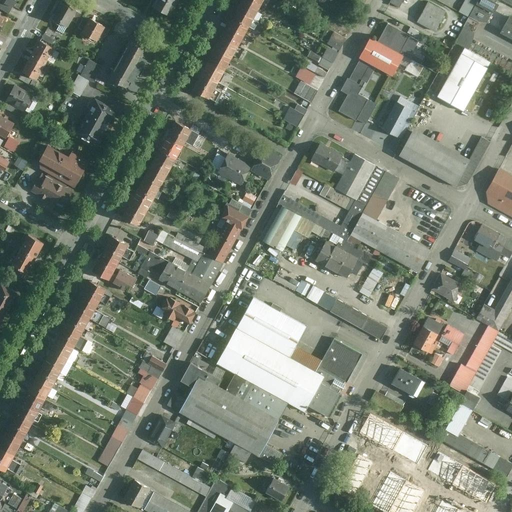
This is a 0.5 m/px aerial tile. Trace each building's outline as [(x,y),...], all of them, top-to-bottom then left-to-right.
[(155,0),(153,5),(171,15),(179,0),(155,0)] [(252,19),(260,5),(249,0),(240,0),(235,10),(252,19)] [(362,9),(366,0),(354,0),(352,4),(362,9)] [(403,0),(391,0),(390,4),(399,9),(403,0)] [(511,0),(479,0),(469,17),(454,45),(511,74),(511,58),(471,38),(480,23),(488,23),(501,0),(511,6),(511,0)] [(464,0),(459,12),(469,17),(479,0),(464,0)] [(13,8),(0,1),(0,8),(9,13),(13,8)] [(62,1),(52,18),(55,19),(54,22),(60,25),(57,29),(64,33),(71,20),(77,10),(62,1)] [(435,31),(446,11),(428,1),(417,21),(435,31)] [(82,13),(77,10),(71,20),(77,23),(82,13)] [(227,25),(243,34),(252,19),(235,10),(227,25)] [(511,15),(502,34),(511,39),(511,15)] [(78,28),(84,31),(90,19),(85,17),(78,28)] [(84,31),(83,32),(98,41),(106,26),(91,18),(90,19),(84,31)] [(389,24),(379,41),(400,53),(410,35),(389,24)] [(220,38),(237,46),(243,34),(227,25),(220,38)] [(420,32),(411,27),(408,33),(417,38),(420,32)] [(340,50),(346,39),(334,32),(328,43),(340,50)] [(55,39),(45,33),(42,39),(52,44),(55,39)] [(213,50),(230,59),(237,46),(220,38),(213,50)] [(372,38),(360,59),(375,66),(393,76),(404,55),(400,53),(379,41),(372,38)] [(150,50),(130,39),(116,67),(138,79),(149,59),(146,57),(150,50)] [(31,57),(46,64),(54,49),(39,41),(31,57)] [(329,68),(338,53),(328,48),(320,63),(329,68)] [(213,50),(207,61),(224,71),(230,59),(213,50)] [(46,64),(31,57),(23,72),(38,80),(46,64)] [(405,68),(418,77),(424,66),(411,58),(405,68)] [(93,82),(102,66),(90,59),(81,75),(93,82)] [(362,80),(366,82),(375,66),(360,59),(349,80),(359,84),(362,80)] [(207,61),(200,74),(216,83),(224,71),(207,61)] [(298,76),(312,84),(318,73),(304,66),(298,76)] [(138,79),(116,67),(109,78),(127,88),(132,80),(136,83),(138,79)] [(327,73),(318,68),(316,72),(325,77),(327,73)] [(32,79),(22,74),(20,79),(30,84),(32,79)] [(81,96),(90,80),(79,74),(70,91),(81,96)] [(216,83),(200,74),(192,90),(220,104),(225,95),(214,88),(216,83)] [(340,110),(358,119),(368,99),(359,94),(366,82),(362,80),(359,84),(349,80),(341,91),(349,94),(340,110)] [(317,91),(301,82),(294,93),(310,102),(317,91)] [(34,95),(15,85),(6,101),(17,107),(25,111),(34,95)] [(77,134),(100,146),(105,137),(103,135),(112,120),(114,121),(120,111),(96,98),(77,134)] [(367,124),(378,104),(368,99),(358,119),(367,124)] [(17,107),(6,101),(3,107),(13,113),(17,107)] [(398,102),(382,130),(399,138),(411,117),(414,118),(417,112),(398,102)] [(308,110),(298,105),(295,109),(305,115),(308,110)] [(290,108),(283,119),(297,128),(304,116),(290,108)] [(15,124),(0,115),(0,134),(6,138),(15,124)] [(177,122),(168,138),(186,147),(188,143),(194,146),(201,134),(177,122)] [(471,160),(415,129),(400,156),(458,188),(469,183),(491,142),(482,138),(471,160)] [(20,142),(10,137),(4,146),(14,152),(20,142)] [(161,150),(179,160),(186,147),(168,138),(161,150)] [(343,156),(321,143),(311,159),(333,172),(343,156)] [(49,173),(69,184),(76,188),(91,162),(73,152),(71,157),(49,145),(46,151),(40,151),(41,169),(49,173)] [(270,180),(283,158),(265,148),(254,167),(252,170),(270,180)] [(157,157),(175,166),(179,160),(161,150),(157,157)] [(243,186),(252,170),(254,167),(230,154),(219,172),(243,186)] [(359,248),(362,243),(401,263),(413,240),(377,221),(400,179),(355,154),(335,190),(325,184),(319,195),(346,210),(341,219),(317,206),(314,212),(284,196),(279,205),(325,230),(341,238),(359,248)] [(150,169),(167,178),(175,166),(157,157),(150,169)] [(0,168),(5,171),(10,163),(4,159),(3,161),(0,158),(0,168)] [(18,170),(22,173),(28,164),(24,161),(18,170)] [(144,181),(161,190),(167,178),(150,169),(144,181)] [(511,176),(501,170),(488,194),(489,205),(511,217),(511,176)] [(69,184),(49,173),(48,176),(42,173),(32,192),(57,205),(59,202),(66,206),(75,190),(68,186),(69,184)] [(139,189),(157,198),(161,190),(144,181),(139,189)] [(134,199),(151,208),(157,198),(139,189),(134,199)] [(244,201),(254,206),(259,195),(248,191),(244,201)] [(151,208),(134,199),(124,217),(141,226),(151,208)] [(249,216),(230,206),(223,219),(227,221),(208,256),(224,264),(249,216)] [(286,246),(300,220),(281,210),(267,236),(286,246)] [(511,255),(511,240),(483,225),(474,241),(480,244),(477,251),(498,262),(502,254),(511,258),(511,255)] [(160,236),(150,231),(145,240),(155,245),(157,240),(160,236)] [(162,231),(160,236),(157,240),(164,244),(169,236),(169,235),(162,231)] [(203,304),(224,264),(208,256),(169,236),(164,244),(164,246),(198,264),(193,272),(182,293),(203,304)] [(12,265),(27,273),(44,245),(28,237),(12,265)] [(113,237),(104,254),(121,263),(125,258),(132,261),(136,252),(129,249),(131,246),(113,237)] [(359,248),(341,238),(337,247),(326,241),(315,262),(347,280),(351,273),(357,276),(364,264),(375,270),(380,259),(359,248)] [(429,249),(413,240),(401,263),(417,272),(429,249)] [(471,259),(456,250),(450,261),(465,270),(471,259)] [(160,281),(169,263),(149,253),(138,273),(147,278),(148,275),(160,281)] [(121,263),(104,254),(94,272),(111,281),(121,263)] [(160,281),(182,293),(193,272),(171,261),(169,263),(160,281)] [(288,285),(293,273),(280,269),(276,280),(288,285)] [(139,279),(121,270),(114,284),(132,293),(139,279)] [(480,286),(483,280),(466,271),(463,276),(480,286)] [(463,286),(441,273),(432,290),(453,302),(463,286)] [(151,279),(146,288),(159,295),(164,286),(151,279)] [(304,279),(298,291),(308,296),(314,284),(304,279)] [(511,470),(511,464),(460,436),(482,398),(478,396),(503,351),(493,346),(495,343),(511,352),(511,339),(500,332),(511,309),(511,280),(496,310),(486,305),(477,319),(490,326),(467,367),(462,365),(450,387),(466,396),(441,440),(507,478),(511,470)] [(114,295),(91,281),(82,297),(99,307),(106,294),(113,298),(114,295)] [(2,284),(0,287),(0,319),(3,321),(18,293),(2,284)] [(175,317),(183,302),(169,295),(161,310),(167,313),(166,315),(174,320),(175,317)] [(97,311),(99,307),(82,297),(73,313),(91,323),(93,320),(100,324),(105,316),(97,311)] [(218,363),(233,371),(289,401),(306,410),(309,406),(325,375),(318,372),(291,357),(307,326),(254,298),(218,363)] [(387,328),(338,300),(331,313),(380,340),(387,328)] [(175,317),(189,325),(197,309),(183,302),(175,317)] [(87,331),(91,323),(73,313),(69,321),(87,331)] [(429,353),(443,327),(429,319),(415,345),(429,353)] [(83,338),(87,331),(69,321),(65,329),(83,338)] [(465,335),(448,326),(442,336),(453,343),(449,352),(454,355),(465,335)] [(176,349),(185,333),(173,327),(164,343),(176,349)] [(94,344),(83,338),(65,329),(58,341),(75,350),(76,348),(89,354),(94,344)] [(335,340),(318,372),(325,375),(309,406),(331,418),(364,356),(335,340)] [(75,350),(58,341),(51,353),(68,362),(75,350)] [(61,375),(68,362),(51,353),(44,366),(61,375)] [(439,367),(443,359),(435,354),(431,362),(439,367)] [(153,366),(163,372),(168,365),(154,358),(150,365),(153,366)] [(236,443),(231,453),(247,462),(252,452),(260,456),(266,444),(269,438),(276,427),(289,401),(233,371),(225,386),(218,382),(221,377),(189,360),(165,404),(189,417),(186,422),(215,438),(218,433),(236,443)] [(39,374),(57,383),(61,375),(44,366),(39,374)] [(148,374),(159,380),(163,372),(153,366),(148,374)] [(142,386),(152,391),(159,380),(148,374),(141,369),(139,373),(145,377),(141,383),(143,384),(142,386)] [(425,383),(401,370),(392,386),(416,399),(425,383)] [(35,382),(53,391),(57,383),(39,374),(35,382)] [(508,401),(511,393),(511,379),(508,377),(498,395),(508,401)] [(29,393),(47,402),(53,391),(35,382),(29,393)] [(134,399),(144,404),(152,391),(142,386),(134,399)] [(403,407),(376,392),(371,402),(397,417),(403,407)] [(435,392),(430,402),(438,406),(443,395),(435,392)] [(22,406),(40,415),(47,402),(29,393),(22,406)] [(119,426),(130,431),(144,404),(134,399),(119,426)] [(16,418),(33,427),(40,415),(22,406),(16,418)] [(162,446),(175,422),(159,413),(145,437),(162,446)] [(12,426),(29,435),(33,427),(16,418),(12,426)] [(7,434),(25,443),(29,435),(12,426),(7,434)] [(112,438),(123,444),(130,431),(119,426),(112,438)] [(0,447),(0,451),(16,459),(25,443),(7,434),(0,447)] [(108,468),(123,444),(112,438),(98,462),(108,468)] [(266,444),(260,456),(277,466),(284,454),(266,444)] [(218,477),(231,453),(221,448),(210,467),(200,461),(192,476),(142,448),(136,459),(205,496),(196,511),(262,511),(252,506),(256,498),(218,477)] [(0,451),(0,469),(8,474),(10,471),(17,475),(22,466),(15,462),(16,459),(0,451)] [(417,457),(412,469),(435,478),(439,466),(417,457)] [(101,483),(104,477),(94,472),(91,478),(101,483)] [(289,485),(273,476),(265,490),(282,499),(289,485)] [(139,507),(150,488),(133,478),(123,497),(139,507)] [(9,488),(0,483),(0,505),(2,501),(9,488)] [(84,511),(96,492),(87,486),(71,511),(84,511)] [(15,491),(9,488),(2,501),(8,504),(15,491)] [(192,511),(153,490),(143,509),(148,511),(192,511)] [(24,501),(14,495),(9,505),(19,510),(24,501)] [(24,501),(19,510),(22,511),(24,511),(32,500),(26,497),(24,501)]
